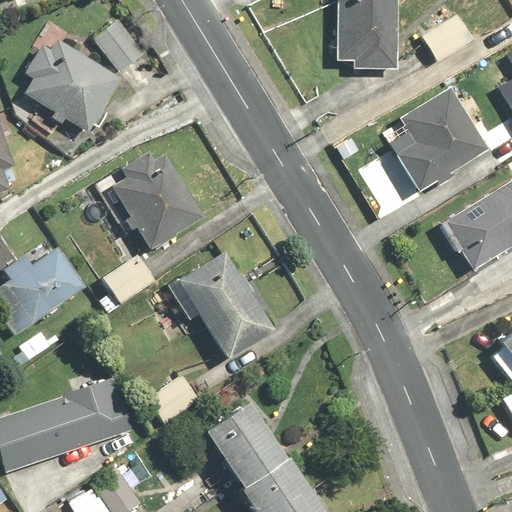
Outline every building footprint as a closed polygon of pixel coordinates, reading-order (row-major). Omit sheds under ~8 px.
[(384,0),(324,0),(321,61),(341,62),(341,69),(381,71),(384,0)] [(470,33),(454,9),(410,38),(426,62),(470,33)] [(135,56),(110,18),(84,36),(108,73),(135,56)] [(19,79),(10,95),(42,115),(40,118),(51,125),(54,122),(78,137),(112,81),(37,36),(13,76),(19,79)] [(511,58),(511,79),(500,87),(511,106),(511,53),(510,55),(511,58)] [(440,89),(389,118),(404,143),(385,154),(405,189),(475,150),(440,89)] [(0,185),(12,181),(0,144),(0,185)] [(135,151),(110,167),(115,175),(97,187),(138,252),(190,219),(148,154),(141,159),(135,151)] [(511,242),(511,177),(511,176),(428,225),(458,275),(511,242)] [(73,286),(47,250),(26,265),(19,256),(0,269),(0,280),(1,283),(0,283),(0,332),(3,336),(73,286)] [(263,330),(216,253),(167,283),(214,360),(263,330)] [(90,301),(99,314),(145,281),(126,255),(92,278),(102,292),(90,301)] [(511,328),(487,348),(493,357),(485,363),(504,388),(511,381),(511,328)] [(193,401),(173,373),(134,402),(154,429),(193,401)] [(0,471),(120,436),(102,376),(56,390),(58,398),(0,415),(0,471)] [(305,511),(232,403),(183,437),(234,511),(305,511)] [(102,511),(83,488),(60,507),(63,511),(102,511)] [(155,511),(143,497),(123,511),(155,511)]
